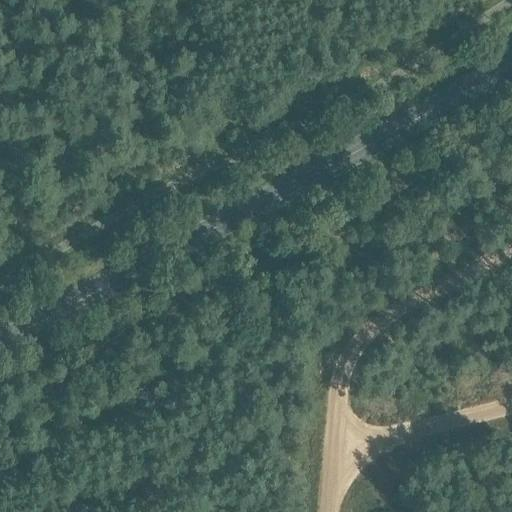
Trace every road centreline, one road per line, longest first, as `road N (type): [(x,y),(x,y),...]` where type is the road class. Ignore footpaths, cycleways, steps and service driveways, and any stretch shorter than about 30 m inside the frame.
road 1 (secondary): [(0,343),(511,65)]
road 2 (track): [(511,248),(361,335),(338,379),(326,511)]
road 3 (track): [(331,453),(511,407)]
